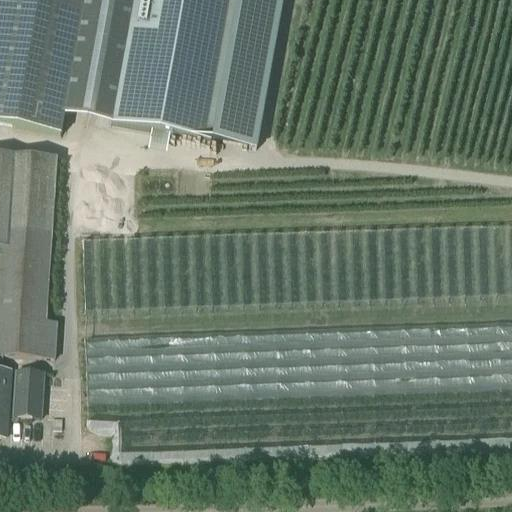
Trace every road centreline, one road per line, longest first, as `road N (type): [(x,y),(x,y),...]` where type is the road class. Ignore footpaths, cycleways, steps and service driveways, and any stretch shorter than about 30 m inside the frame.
road 1 (unclassified): [(146,511),(511,496)]
road 2 (unknown): [(511,193),(209,161)]
